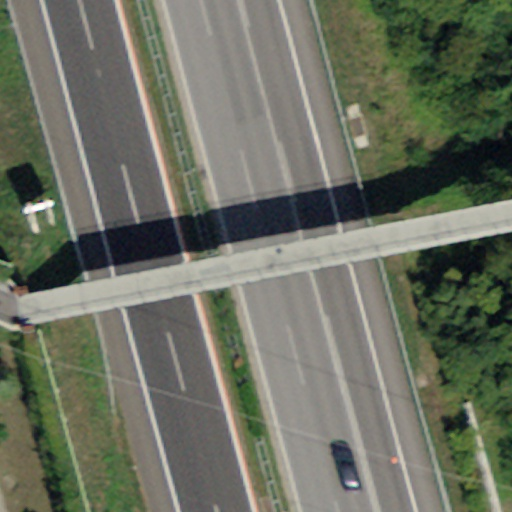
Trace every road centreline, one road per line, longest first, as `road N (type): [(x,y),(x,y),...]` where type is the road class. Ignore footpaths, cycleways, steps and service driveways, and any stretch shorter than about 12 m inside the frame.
road 1 (motorway): [(0,92),(126,248),(397,511)]
road 2 (motorway): [(78,0),(215,511)]
road 3 (motorway): [(326,454),(200,0)]
